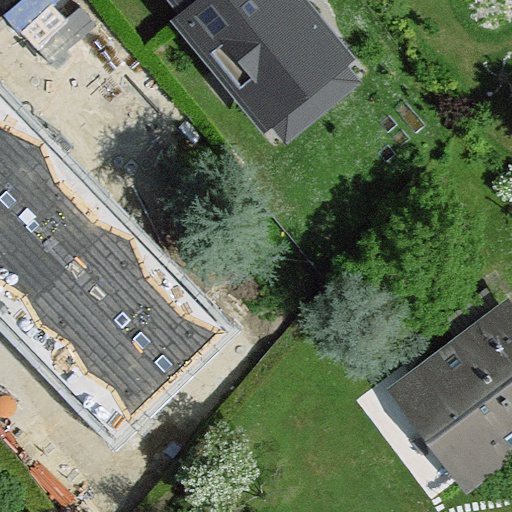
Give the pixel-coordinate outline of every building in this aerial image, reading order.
[(182,0),(184,2),(173,11),(267,127),(356,56),(310,0),(182,0)] [(74,82),(83,75),(115,49),(80,3),(38,38),(74,82)] [(74,82),(38,38),(4,66),(0,68),(0,142),(14,131),(34,156),(70,200),(73,204),(142,147),(111,109),(83,75),(74,82)] [(128,96),(111,109),(142,147),(169,125),(133,82),(123,91),(128,96)] [(70,200),(34,156),(7,178),(43,223),(70,200)] [(511,312),(404,391),(407,395),(446,447),(469,478),(503,453),(511,446),(511,312)] [(446,447),(407,395),(382,414),(421,467),(446,447)] [(121,511),(132,501),(117,486),(93,509),(95,511),(121,511)]
